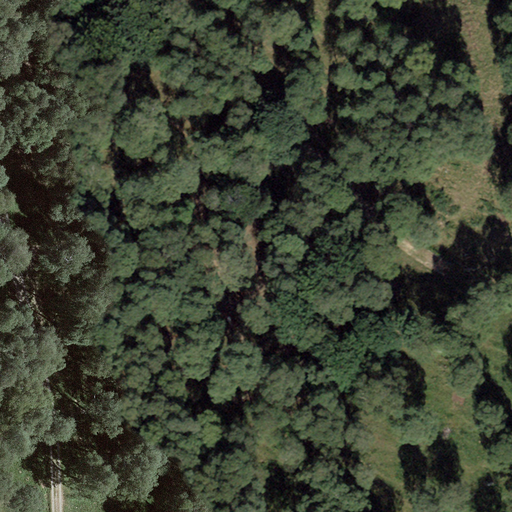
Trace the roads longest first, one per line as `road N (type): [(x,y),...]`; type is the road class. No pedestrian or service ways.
road 1 (track): [(70,0),(203,50),(262,92),(418,255),(511,280)]
road 2 (track): [(58,511),(51,393),(0,205)]
